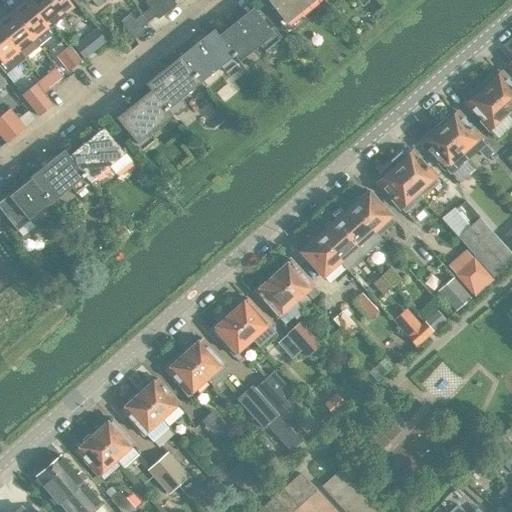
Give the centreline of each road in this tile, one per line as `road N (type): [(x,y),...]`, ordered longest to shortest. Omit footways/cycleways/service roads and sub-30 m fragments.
road 1 (residential): [(0,465),(511,16)]
road 2 (residential): [(0,174),(211,0)]
